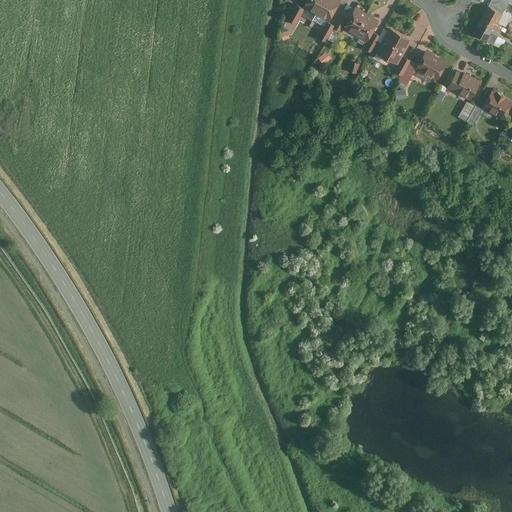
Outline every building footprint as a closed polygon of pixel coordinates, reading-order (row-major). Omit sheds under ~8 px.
[(317,14),(324,0),(308,0),(304,7),(317,14)] [(329,21),(341,0),(324,0),(317,14),(329,21)] [(295,24),(304,7),(296,2),(287,20),(295,24)] [(488,4),(479,18),(500,30),(503,25),(497,21),(502,12),(488,4)] [(356,34),(369,12),(357,6),(345,27),(356,34)] [(368,41),(381,19),(369,12),(356,34),(353,38),(357,41),(360,37),(368,41)] [(341,30),(349,17),(343,14),(335,27),(341,30)] [(500,30),(479,18),(472,32),(487,40),(492,32),(498,35),(500,30)] [(327,40),(336,25),(328,21),(320,36),(327,40)] [(412,38),(391,27),(377,51),(384,54),(383,56),(384,59),(388,61),(392,60),(393,59),(399,62),(412,38)] [(372,50),(381,34),(376,32),(367,47),(372,50)] [(439,79),(448,61),(427,50),(417,67),(439,79)] [(325,64),(333,58),(328,51),(319,57),(325,64)] [(403,74),(412,59),(405,55),(396,70),(403,74)] [(352,60),(349,70),(359,73),(362,62),(352,60)] [(470,100),(481,82),(459,70),(449,88),(470,100)] [(406,88),(397,90),(398,98),(407,97),(406,88)] [(504,118),(511,105),(511,99),(494,89),(484,107),(504,118)] [(475,124),(483,109),(477,106),(469,121),(475,124)]
